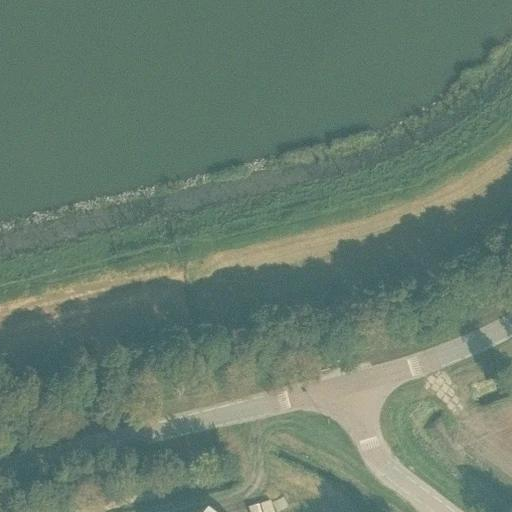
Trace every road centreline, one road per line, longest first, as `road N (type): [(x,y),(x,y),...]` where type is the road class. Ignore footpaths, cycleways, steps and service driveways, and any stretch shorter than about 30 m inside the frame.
road 1 (unclassified): [(349,387),(0,469)]
road 2 (unclassified): [(511,326),(349,387)]
road 3 (unclassified): [(443,511),(377,461),(349,387)]
